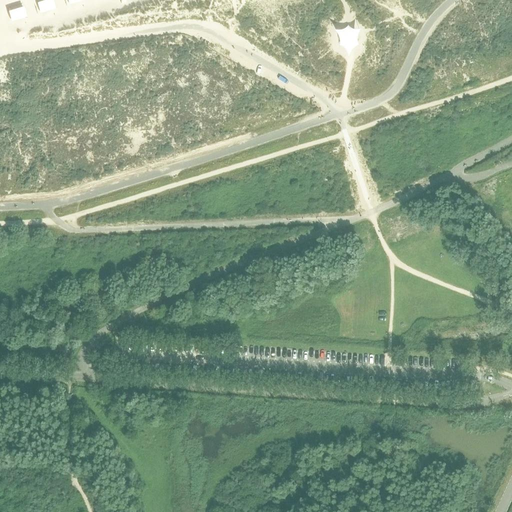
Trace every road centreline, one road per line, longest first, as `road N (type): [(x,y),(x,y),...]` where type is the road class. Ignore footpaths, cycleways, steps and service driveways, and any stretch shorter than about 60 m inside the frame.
road 1 (track): [(0,51),(194,27),(339,114)]
road 2 (track): [(45,205),(72,230),(344,223)]
road 3 (track): [(395,399),(387,364),(391,258),(368,206)]
road 4 (track): [(391,258),(511,316)]
